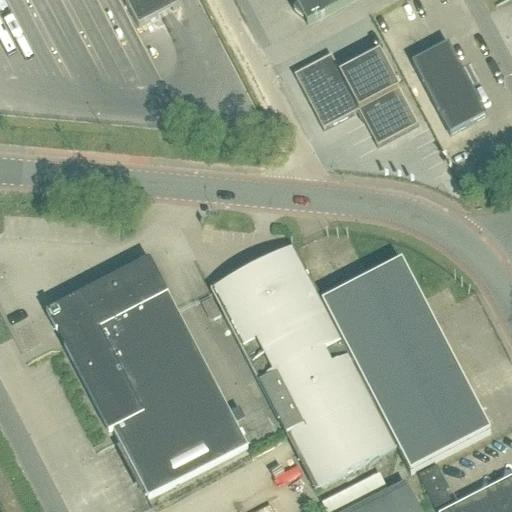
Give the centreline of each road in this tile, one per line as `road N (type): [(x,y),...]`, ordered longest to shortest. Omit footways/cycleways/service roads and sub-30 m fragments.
road 1 (tertiary): [(308,201),(0,178)]
road 2 (unclassified): [(308,201),(300,147),(223,0)]
road 3 (tertiary): [(467,247),(410,213),(308,201)]
road 4 (unclassified): [(57,511),(0,400)]
